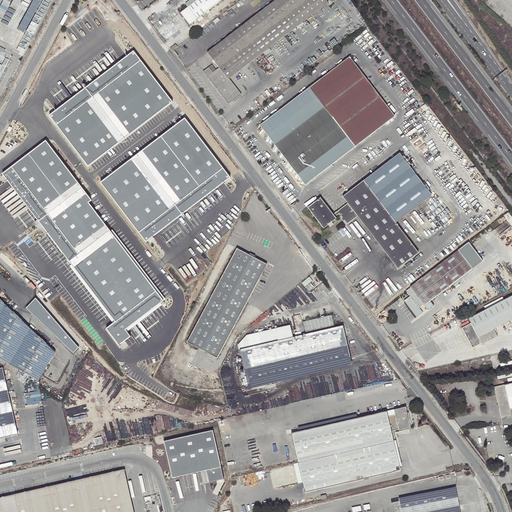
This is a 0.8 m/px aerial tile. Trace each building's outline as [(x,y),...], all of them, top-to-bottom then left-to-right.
[(180,13),(183,17),(184,19),(189,25),(222,0),(190,0),(185,4),(188,7),(180,13)] [(229,79),(328,3),(326,0),(275,0),(262,10),(207,52),(220,69),(212,75),(207,68),(203,71),(228,103),(241,94),(229,79)] [(253,0),(262,10),(275,0),(253,0)] [(0,79),(13,55),(0,48),(0,79)] [(133,51),(49,115),(88,166),(172,102),(133,51)] [(349,57),(260,125),(305,185),(394,116),(349,57)] [(186,119),(102,183),(147,241),(231,177),(186,119)] [(91,200),(45,141),(2,174),(115,321),(105,328),(119,346),(132,337),(126,329),(163,301),(88,203),(91,200)] [(339,213),(342,217),(344,221),(347,224),(357,216),(391,260),(412,244),(395,222),(431,195),(399,153),(342,197),(347,203),(337,211),(339,213)] [(336,218),(335,217),(333,214),(320,198),(307,207),(323,228),(336,218)] [(410,288),(406,291),(410,296),(404,300),(417,317),(422,313),(419,308),(423,304),(424,305),(482,261),(468,242),(410,287),(410,288)] [(412,244),(391,260),(397,268),(418,252),(412,244)] [(266,264),(237,249),(187,342),(217,358),(266,264)] [(461,327),(472,348),(481,343),(482,344),(497,336),(493,329),(511,318),(511,295),(468,318),(470,323),(461,327)] [(27,310),(75,354),(80,350),(37,299),(27,310)] [(55,352),(0,300),(0,359),(38,381),(55,352)] [(246,378),(247,383),(350,359),(343,326),(335,328),(332,315),(303,322),(306,335),(293,338),(290,325),(247,335),(238,345),(246,378)] [(350,359),(247,383),(248,384),(249,389),(351,365),(350,359)] [(0,438),(18,434),(2,368),(0,368),(0,438)] [(511,414),(510,410),(504,385),(494,387),(498,405),(499,409),(501,417),(511,414)] [(405,408),(357,418),(327,425),(291,433),(291,435),(303,483),(305,492),(400,470),(391,431),(410,427),(405,408)] [(327,421),(327,425),(357,418),(357,414),(327,421)] [(212,431),(163,442),(172,478),(206,470),(209,483),(224,480),(212,431)] [(298,484),(303,483),(291,435),(287,436),(293,464),(298,484)] [(133,511),(124,470),(42,488),(0,497),(0,511),(133,511)] [(399,498),(401,511),(460,511),(455,488),(399,498)]
